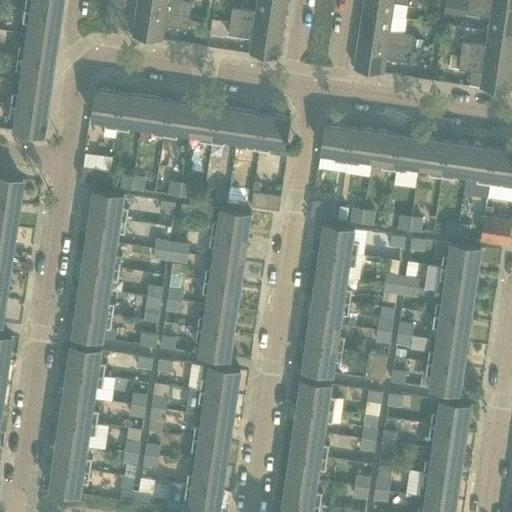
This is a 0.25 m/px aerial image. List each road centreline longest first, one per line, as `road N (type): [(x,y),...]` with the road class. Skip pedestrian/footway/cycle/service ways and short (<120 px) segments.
road 1 (residential): [(249,511),(311,88)]
road 2 (residential): [(17,511),(65,162)]
road 3 (residential): [(511,118),(334,92)]
road 4 (residential): [(288,85),(112,58)]
road 5 (residential): [(486,511),(511,337)]
